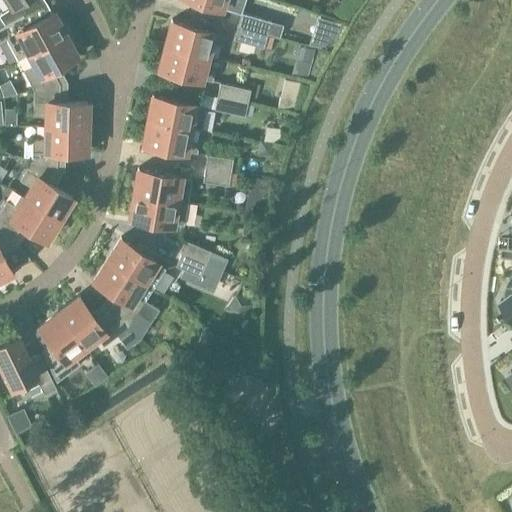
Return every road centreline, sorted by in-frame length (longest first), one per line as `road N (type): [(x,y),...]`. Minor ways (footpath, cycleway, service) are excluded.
road 1 (secondary): [(365,511),(337,429),(324,351),(330,232),(365,115),(438,0)]
road 2 (residential): [(511,168),(487,256),(484,300),(495,427)]
road 3 (residential): [(114,110),(99,206),(77,248),(43,284),(0,309)]
